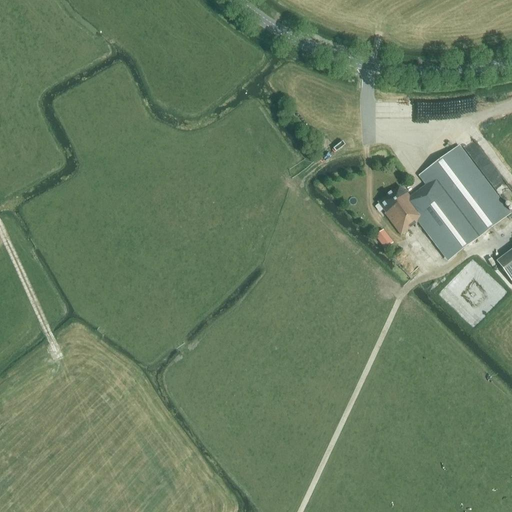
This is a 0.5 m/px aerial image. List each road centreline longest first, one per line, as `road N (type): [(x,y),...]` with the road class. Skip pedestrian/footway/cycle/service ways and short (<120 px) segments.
road 1 (track): [(300,511),(401,292),(511,230)]
road 2 (tertiary): [(511,62),(414,72),(353,61),(303,43),(236,0)]
road 3 (track): [(59,356),(0,227)]
